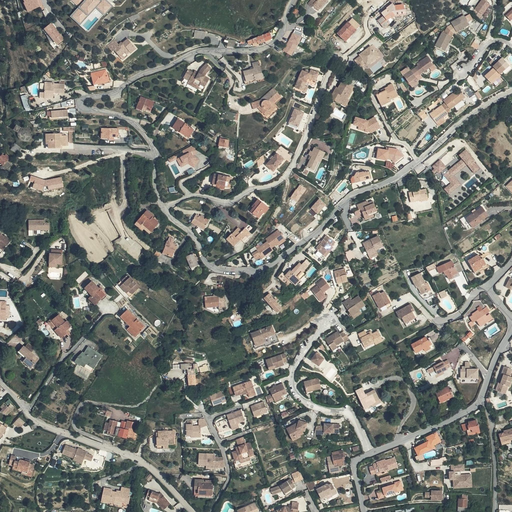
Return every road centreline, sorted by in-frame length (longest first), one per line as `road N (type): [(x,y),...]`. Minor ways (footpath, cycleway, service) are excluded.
road 1 (residential): [(164,208),(217,270),(260,269),(320,228),(352,194),(399,175),(464,118),(511,91)]
road 2 (residential): [(293,0),(279,37),(267,46),(189,53),(113,93),(82,98),(82,108),(127,118),(146,137),(164,208)]
road 3 (residential): [(164,208),(194,195),(230,201),(286,175),(336,55)]
road 4 (residential): [(371,453),(476,404),(511,331)]
road 5 (residential): [(371,453),(352,417),(295,392),(292,368),(325,319)]
road 6 (residential): [(191,511),(133,458),(37,422)]
road 7 (unknown): [(27,409),(116,302)]
